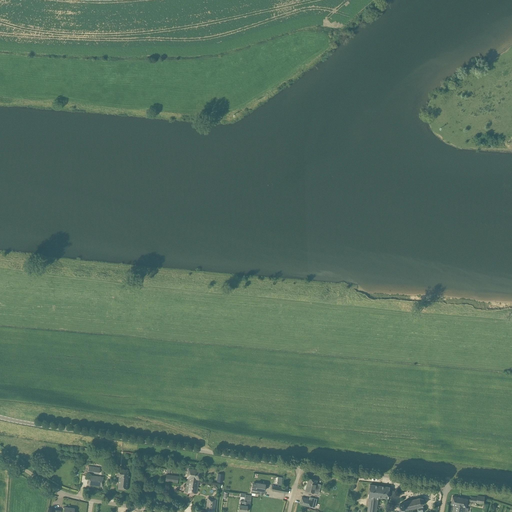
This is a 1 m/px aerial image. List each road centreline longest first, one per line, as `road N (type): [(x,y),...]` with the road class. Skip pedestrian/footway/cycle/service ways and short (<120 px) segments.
road 1 (unclassified): [(300,466),(0,417)]
road 2 (unclassified): [(160,511),(81,499),(0,452)]
road 3 (unclassified): [(447,483),(300,466)]
